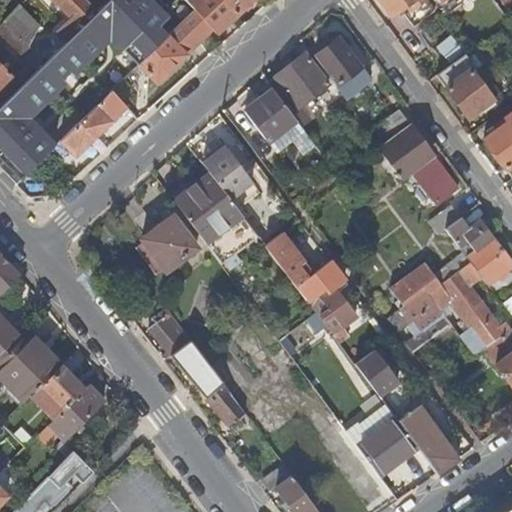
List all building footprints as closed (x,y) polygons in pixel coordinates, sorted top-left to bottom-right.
[(36,72),(0,107),(0,163),(18,182),(55,146),(29,119),(111,39),(138,66),(167,37),(158,27),(168,17),(151,0),(110,0),(98,12),(67,42),(45,63),(42,66),(36,72)] [(57,32),(67,42),(98,12),(86,0),(54,0),(72,18),(57,32)] [(86,0),(98,12),(110,0),(86,0)] [(216,34),(237,16),(222,0),(191,0),(188,3),(194,10),(212,30),(216,34)] [(222,0),(237,16),(253,0),(222,0)] [(380,0),(393,18),(406,8),(411,4),(415,9),(410,13),(406,16),(414,28),(435,13),(425,0),(380,0)] [(406,8),(410,13),(415,9),(411,4),(406,8)] [(20,6),(4,22),(28,46),(39,26),(20,6)] [(156,84),(212,30),(194,10),(167,37),(138,66),(156,84)] [(0,25),(0,34),(36,72),(42,66),(45,63),(28,46),(4,22),(0,25)] [(338,39),(315,56),(346,98),(369,80),(338,39)] [(469,60),(466,55),(437,76),(468,118),(482,109),(493,100),(476,78),(484,72),(498,62),(487,47),(478,54),(469,60)] [(469,60),(478,54),(474,49),(466,55),(469,60)] [(275,77),(269,83),(273,90),(293,116),(301,127),(302,128),(311,121),(301,106),(328,84),(306,54),(275,77)] [(0,64),(0,89),(13,77),(0,64)] [(501,95),(484,72),(476,78),(493,100),(501,95)] [(272,148),(301,127),(293,116),(273,90),(245,112),(272,148)] [(75,158),(126,108),(111,91),(60,141),(75,158)] [(497,105),(493,100),(482,109),(485,113),(497,105)] [(391,143),(380,151),(381,153),(398,175),(400,177),(402,180),(434,155),(400,110),(379,127),(391,143)] [(485,142),(511,177),(511,116),(496,128),(499,132),(485,142)] [(253,182),(223,143),(200,161),(210,173),(229,199),(253,182)] [(222,264),(258,237),(237,209),(236,208),(229,199),(210,173),(175,200),(222,264)] [(253,182),(229,199),(236,208),(259,191),(253,182)] [(452,207),(433,221),(436,225),(455,210),(452,207)] [(461,218),(455,210),(436,225),(433,221),(431,223),(440,234),(447,229),(461,218)] [(470,230),(461,218),(447,229),(455,241),(463,236),(474,251),(494,237),(488,229),(482,221),(470,230)] [(144,242),(164,270),(166,272),(197,249),(175,219),(163,227),(159,222),(158,223),(161,227),(143,240),(144,242)] [(488,229),(494,237),(498,233),(493,226),(488,229)] [(307,266),(282,233),(265,245),(296,287),(308,278),(303,270),(307,266)] [(463,236),(455,241),(465,255),(467,257),(474,251),(463,236)] [(511,266),(511,260),(494,237),(474,251),(467,257),(472,263),(482,277),(488,285),(498,276),(501,280),(508,275),(506,271),(511,266)] [(156,275),(164,270),(144,242),(137,248),(156,275)] [(399,300),(403,306),(425,289),(430,294),(450,279),(472,263),(467,257),(465,255),(436,277),(426,264),(391,290),(399,300)] [(0,296),(20,277),(0,256),(0,296)] [(471,285),(482,277),(472,263),(450,279),(430,294),(436,303),(441,309),(451,302),(455,308),(471,329),(479,339),(469,347),(476,356),(485,349),(499,339),(511,329),(506,321),(500,326),(467,282),(468,281),(471,285)] [(319,293),(308,278),(296,287),(308,302),(319,293)] [(325,289),(319,293),(308,302),(316,313),(325,325),(332,334),(339,343),(350,335),(343,326),(355,317),(334,289),(328,293),(325,289)] [(415,320),(436,303),(430,294),(425,289),(403,306),(399,309),(409,322),(410,323),(415,320)] [(511,297),(503,304),(511,316),(511,315),(511,297)] [(403,306),(399,300),(395,303),(399,309),(403,306)] [(191,339),(168,308),(164,302),(158,306),(162,311),(155,316),(158,321),(151,326),(169,350),(163,354),(166,358),(174,352),(191,339)] [(446,316),(455,308),(451,302),(441,309),(446,316)] [(436,303),(415,320),(424,332),(446,316),(441,309),(436,303)] [(406,325),(409,322),(399,309),(396,312),(406,325)] [(406,325),(396,312),(388,318),(398,331),(406,325)] [(316,332),(325,325),(316,313),(307,319),(316,332)] [(0,360),(22,339),(0,316),(0,360)] [(424,332),(416,338),(408,344),(414,353),(452,324),(446,316),(424,332)] [(409,322),(406,325),(416,338),(424,332),(415,320),(410,323),(409,322)] [(485,349),(490,355),(511,337),(511,328),(511,329),(499,339),(485,349)] [(471,329),(461,336),(469,347),(479,339),(471,329)] [(61,365),(29,332),(22,339),(0,360),(0,377),(25,401),(40,386),(61,365)] [(511,337),(490,355),(497,364),(496,366),(511,386),(511,337)] [(230,425),(247,413),(191,339),(174,352),(230,425)] [(397,383),(372,351),(355,364),(379,396),(397,383)] [(85,388),(61,365),(40,386),(63,409),(85,388)] [(102,400),(87,386),(85,388),(63,409),(47,426),(62,441),(74,429),(79,423),(102,400)] [(398,420),(385,403),(347,431),(381,476),(419,447),(398,420)] [(419,404),(398,420),(419,447),(438,472),(459,458),(419,404)] [(83,427),(79,423),(74,429),(77,432),(83,427)] [(21,429),(14,435),(23,446),(31,439),(21,429)] [(83,477),(94,466),(75,447),(8,511),(30,511),(44,499),(49,504),(71,482),(66,476),(74,468),(83,477)] [(266,476),(274,488),(277,486),(293,475),(284,463),(266,476)] [(317,511),(316,509),(318,508),(311,499),(293,475),(277,486),(289,503),(292,508),(295,511),(317,511)]
